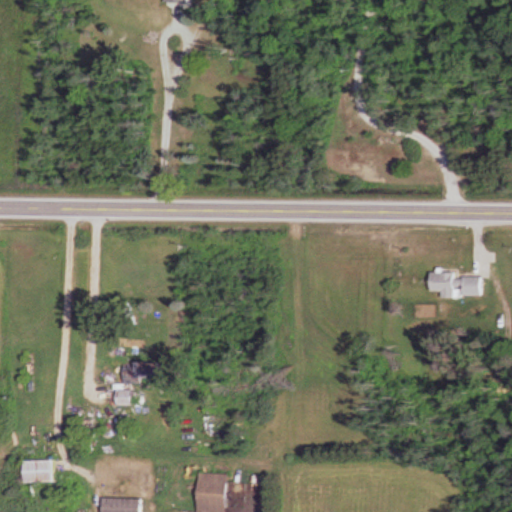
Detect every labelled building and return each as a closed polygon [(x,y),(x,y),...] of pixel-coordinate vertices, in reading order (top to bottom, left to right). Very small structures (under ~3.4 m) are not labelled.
[(434,274),(433,291),(444,291),(443,297),(486,298),(487,276),(434,274)] [(129,382),(165,382),(165,364),(139,364),(139,371),(129,371),(129,382)] [(135,406),(135,391),(119,391),(119,406),(135,406)] [(59,484),(59,461),(28,461),(28,484),(59,484)] [(230,511),(231,474),(202,474),(201,511),(230,511)] [(106,511),(145,511),(146,500),(106,500),(106,511)]
